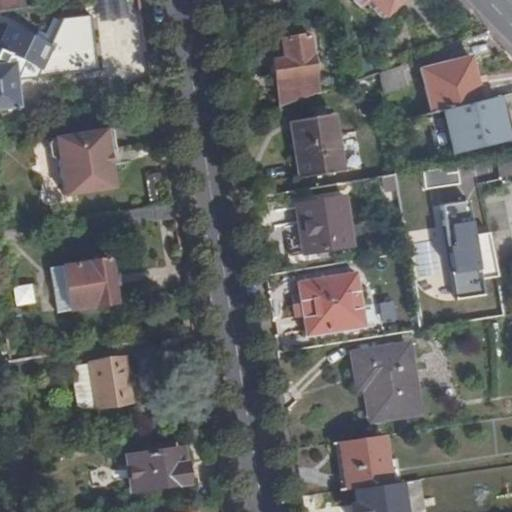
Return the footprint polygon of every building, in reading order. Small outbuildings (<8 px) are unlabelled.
[(22,0),(0,0),(0,12),(24,8),(22,0)] [(346,0),(355,9),(360,4),(376,20),(396,0),(346,0)] [(0,46),(0,108),(24,104),(20,76),(26,61),(43,67),(53,43),(9,26),(0,46)] [(274,80),(279,108),(317,93),(308,40),(282,44),(285,59),(271,61),(274,80)] [(414,67),(425,110),(436,107),(474,96),(467,72),(461,54),(414,67)] [(378,72),(385,92),(407,85),(401,65),(378,72)] [(483,106),(480,94),(474,96),(436,107),(448,150),(502,134),(496,116),(493,104),(483,106)] [(296,162),(300,162),(304,180),(337,175),(334,154),(328,118),(311,121),(290,124),(291,131),(296,162)] [(107,151),(103,127),(50,137),(46,142),(48,155),(54,159),(56,158),(63,194),(113,186),(109,162),(107,163),(105,151),(107,151)] [(163,196),(159,171),(144,173),(149,199),(163,196)] [(305,255),(352,246),(342,195),(295,203),(305,255)] [(119,224),(173,214),(171,201),(117,210),(119,224)] [(107,256),(56,265),(64,310),(115,302),(107,256)] [(53,312),(64,310),(56,265),(45,267),(53,312)] [(355,272),(296,282),(305,336),(364,326),(355,272)] [(371,416),(416,409),(405,348),(353,356),(356,377),(364,376),(371,416)] [(99,410),(132,404),(123,358),(90,365),(99,410)] [(379,435),(339,442),(347,490),(387,484),(383,460),(379,435)] [(174,446),(142,452),(148,487),(186,480),(183,463),(177,464),(174,446)] [(394,458),(383,460),(387,484),(398,482),(394,458)]
